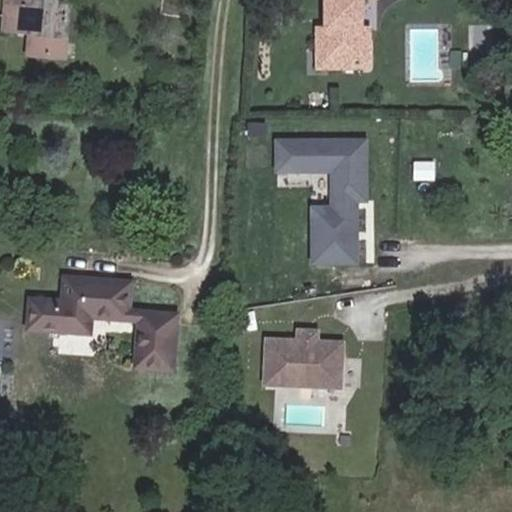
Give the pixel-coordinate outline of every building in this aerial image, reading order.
[(50,50),(73,53),(78,0),(18,0),(16,27),(52,32),(50,50)] [(373,0),(338,0),(341,23),(329,23),(331,44),(341,44),(342,59),(377,56),(375,19),(364,20),(363,11),(374,10),(373,0)] [(377,56),(388,56),(385,18),(375,19),(377,56)] [(332,59),(342,59),(341,44),(331,44),(332,59)] [(378,193),(380,134),(293,131),(292,160),(347,162),(346,200),(326,200),(325,253),(367,255),(369,201),(362,201),(362,192),(378,193)] [(138,305),(140,276),(73,271),(71,295),(38,292),(36,323),(99,328),(100,312),(147,315),(143,362),(181,365),(186,309),(138,305)] [(356,386),(359,343),(334,341),(335,331),(317,329),(316,340),(285,337),(282,381),(356,386)]
